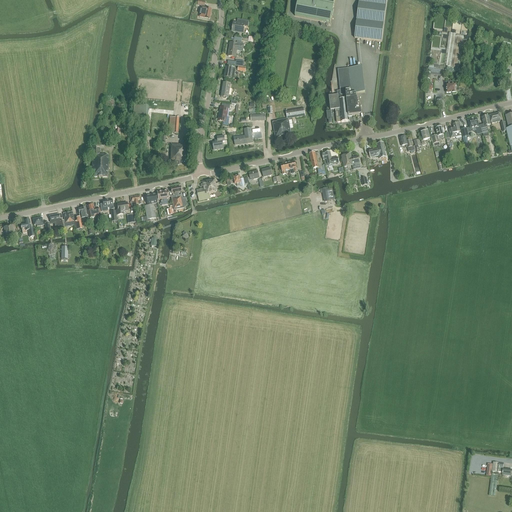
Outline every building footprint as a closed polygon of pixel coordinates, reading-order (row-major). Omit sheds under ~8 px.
[(335,0),(298,0),(296,16),(331,23),(335,0)] [(381,41),(386,0),(359,0),(355,38),(381,41)] [(201,7),(200,17),(210,19),(212,9),(204,8),(201,7)] [(237,23),(233,23),(232,32),(236,33),(236,31),(244,32),(245,27),(248,27),(249,21),(238,19),(237,23)] [(449,33),(445,66),(448,66),(451,67),(455,36),(456,36),(456,34),(449,33)] [(460,37),(456,36),(455,36),(451,67),(448,66),(447,69),(458,71),(459,68),(460,63),(461,59),(464,38),(460,37)] [(243,52),(244,45),(241,44),(237,44),(230,43),(228,56),(236,57),(237,51),(243,52)] [(362,67),(338,70),(340,90),(337,91),(337,95),(329,96),(331,110),(335,109),(337,122),(349,121),(349,116),(361,115),(361,107),(358,107),(357,98),(356,93),(365,92),(362,67)] [(236,69),(226,68),(224,77),(234,79),(236,69)] [(428,68),(427,73),(431,74),(430,75),(445,77),(446,70),(444,70),(433,68),(428,68)] [(453,82),(446,82),(447,93),(452,93),(452,94),(453,94),(453,95),(456,95),(456,93),(457,93),(456,85),(453,85),(453,82)] [(228,98),(231,84),(224,83),(222,97),(228,98)] [(222,104),(222,107),(220,107),(218,121),(226,122),(228,109),(230,109),(230,105),(222,104)] [(133,118),(148,118),(148,106),(133,106),(133,118)] [(277,122),(273,123),(275,138),(291,135),(289,119),(305,116),(304,108),(287,111),(287,109),(286,110),(287,119),(277,121),(277,122)] [(501,121),(499,113),(490,115),(492,123),(501,121)] [(484,125),(481,125),(483,134),(489,133),(487,125),(491,124),(490,124),(489,116),(482,118),(484,125)] [(179,118),(170,117),(169,133),(178,133),(179,118)] [(477,119),(468,121),(469,125),(470,129),(475,128),(476,131),(477,136),(483,134),(481,125),(479,126),(477,119)] [(454,129),(449,130),(451,138),(456,137),(456,136),(461,135),(458,123),(453,124),(454,129)] [(437,135),(432,137),(434,146),(439,144),(439,142),(438,140),(438,137),(443,136),(443,135),(441,127),(436,129),(437,135)] [(246,136),(234,138),(235,146),(242,145),(242,144),(248,143),(253,143),(251,128),(244,129),(245,134),(246,133),(246,136)] [(428,131),(422,133),(424,141),(422,141),(423,146),(426,145),(425,141),(429,139),(429,141),(430,140),(428,131)] [(215,144),(213,144),(214,151),(224,149),(223,143),(225,142),(225,141),(225,140),(224,137),(218,138),(218,141),(215,141),(215,144)] [(406,137),(400,138),(402,146),(406,145),(406,148),(407,148),(408,152),(415,150),(416,150),(415,146),(414,146),(412,147),(411,140),(407,141),(406,137)] [(379,152),(385,151),(383,142),(381,143),(380,142),(379,142),(378,144),(377,144),(378,148),(369,150),(370,157),(380,155),(379,152)] [(182,147),(182,145),(171,144),(170,161),(175,161),(175,164),(177,165),(178,165),(180,164),(180,162),(185,162),(186,147),(182,147)] [(95,146),(92,146),(92,177),(98,177),(98,178),(100,178),(103,178),(103,177),(108,177),(108,155),(104,155),(104,154),(100,154),(100,149),(95,149),(95,146)] [(316,153),(310,154),(313,168),(318,167),(320,176),(326,174),(324,165),(322,165),(319,152),(316,153)] [(331,152),(323,153),(324,160),(325,160),(326,166),(339,164),(338,157),(332,158),(331,152)] [(350,154),(342,156),(344,167),(353,165),(354,170),(361,168),(359,156),(354,157),(354,156),(351,157),(350,154)] [(295,162),(288,164),(290,171),(291,174),(295,173),(295,172),(297,172),(295,162)] [(288,164),(281,165),(283,175),(286,175),(285,172),(290,171),(288,164)] [(272,175),(271,168),(262,170),(263,177),(272,175)] [(260,178),(258,171),(249,172),(251,180),(260,178)] [(234,177),(233,177),(235,184),(237,184),(237,186),(240,186),(243,187),(245,185),(248,184),(248,178),(241,180),(241,179),(240,179),(239,175),(236,176),(235,176),(234,177)] [(203,188),(197,190),(199,201),(211,199),(209,194),(214,193),(214,192),(217,191),(217,190),(215,179),(202,182),(203,188)] [(173,196),(171,197),(173,206),(173,208),(173,209),(183,207),(187,204),(185,198),(183,198),(182,195),(179,196),(178,193),(181,192),(180,187),(171,189),(173,196)] [(327,190),(326,188),(320,189),(321,194),(322,194),(324,203),(331,201),(336,200),(333,189),(327,190)] [(158,194),(156,195),(157,200),(160,200),(161,206),(168,205),(167,199),(169,198),(167,190),(157,192),(158,194)] [(156,194),(145,196),(146,201),(147,204),(150,204),(157,203),(157,200),(156,195),(156,194)] [(141,205),(140,196),(130,197),(131,206),(141,205)] [(103,204),(100,205),(102,212),(108,211),(107,208),(110,208),(110,209),(114,208),(112,199),(103,201),(103,204)] [(128,211),(127,203),(117,204),(118,209),(117,209),(117,211),(117,215),(123,215),(123,211),(128,211)] [(146,215),(147,220),(149,220),(156,219),(153,204),(145,206),(146,215)] [(93,205),(88,206),(89,210),(88,210),(90,218),(97,217),(101,216),(100,209),(96,209),(94,210),(94,209),(93,205)] [(77,221),(75,222),(75,225),(76,230),(82,229),(81,219),(88,218),(86,207),(81,208),(81,209),(78,209),(80,218),(76,218),(77,221)] [(66,227),(75,225),(75,222),(73,212),(64,213),(66,227)] [(60,222),(60,221),(59,215),(50,216),(51,224),(57,223),(60,222)] [(43,226),(42,218),(33,219),(35,225),(37,225),(37,227),(43,226)] [(31,228),(29,220),(24,221),(25,224),(21,224),(23,234),(27,234),(26,231),(28,230),(30,238),(35,237),(33,227),(31,228)] [(12,226),(4,227),(6,237),(12,236),(12,240),(17,239),(16,233),(13,234),(12,226)] [(493,463),(492,472),(503,473),(502,475),(511,477),(511,476),(511,475),(511,473),(511,471),(511,470),(503,469),(504,464),(493,463)] [(492,475),(489,496),(496,497),(498,476),(492,475)]
